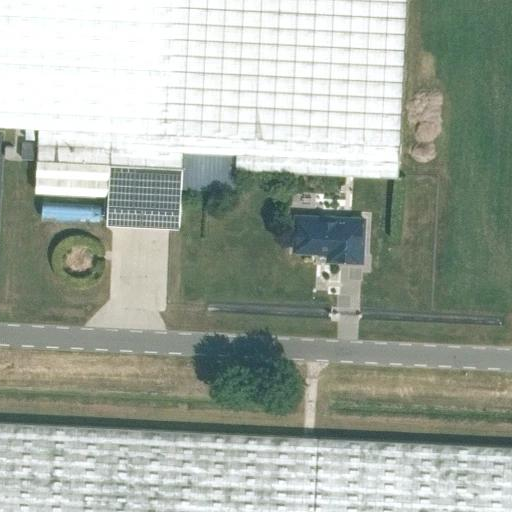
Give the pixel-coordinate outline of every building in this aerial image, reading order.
[(0,0),(0,125),(39,127),(36,191),(108,195),(111,149),(183,153),(207,154),(206,188),(234,189),(235,169),(398,177),(406,0),(0,0)] [(35,129),(26,128),(26,138),(34,138),(35,129)] [(33,159),(34,143),(22,143),(21,159),(33,159)] [(14,148),(5,147),(4,158),(13,159),(14,148)] [(183,153),(111,149),(108,195),(107,223),(179,227),(181,187),(206,188),(207,154),(183,153)] [(362,262),(364,219),(296,216),(294,251),(328,253),(327,260),(362,262)] [(511,511),(511,446),(0,421),(0,511),(511,511)]
